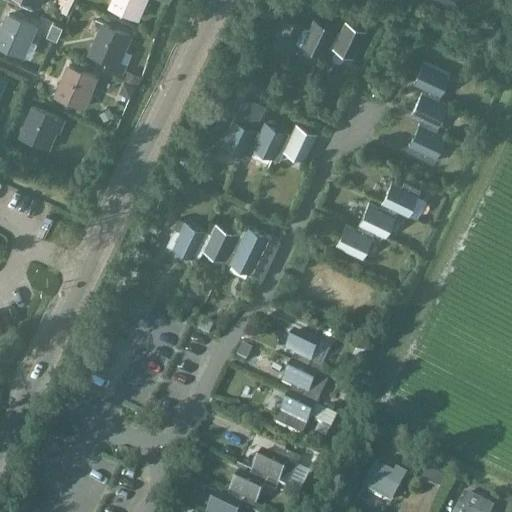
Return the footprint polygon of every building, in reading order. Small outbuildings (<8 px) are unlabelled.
[(111,0),(109,6),(132,16),(138,0),(111,0)] [(37,26),(6,11),(0,24),(0,47),(23,58),(37,26)] [(267,43),(288,53),(293,43),(301,26),(279,16),(273,29),(268,27),(263,39),(268,42),(267,43)] [(320,55),(325,45),(333,28),(311,18),(306,28),(301,26),(293,43),(320,55)] [(338,30),(333,28),(325,45),(351,57),(363,30),(342,20),(338,30)] [(129,36),(100,23),(87,53),(106,61),(103,67),(119,74),(123,64),(113,60),(119,48),(123,50),(129,36)] [(411,82),(422,87),(420,92),(436,100),(449,73),(422,60),(411,82)] [(95,77),(65,65),(53,94),(77,105),(84,90),(88,92),(95,77)] [(446,105),(436,100),(420,92),(409,114),(420,119),(418,123),(433,131),(446,105)] [(220,130),(214,142),(219,144),(219,145),(240,155),(252,129),(262,108),(241,98),(231,119),(227,128),(225,132),(220,130)] [(30,105),(17,136),(47,147),(49,142),(44,140),(55,116),(30,105)] [(257,131),(252,129),(240,155),(246,158),(251,148),(271,157),(276,147),(284,131),(262,121),(257,131)] [(276,147),(271,157),(278,160),(283,150),(302,159),(315,133),(294,123),(289,134),(284,131),(276,147)] [(444,136),(433,131),(418,123),(407,145),(421,151),(418,156),(430,162),(433,157),(434,158),(444,136)] [(390,180),(380,202),(396,210),(406,215),(417,193),(416,193),(418,187),(406,182),(404,187),(390,180)] [(383,236),(396,210),(380,202),(377,207),(366,202),(356,223),(373,231),(383,236)] [(171,246),(170,247),(191,258),(196,248),(204,231),(178,219),(171,233),(166,244),(171,246)] [(207,225),(204,231),(196,248),(191,258),(197,260),(201,251),(214,257),(212,260),(220,263),(221,260),(222,261),(235,234),(213,223),(212,227),(207,225)] [(334,245),(360,258),(373,231),(356,223),(354,229),(344,224),(334,245)] [(227,250),(222,261),(248,273),(260,279),(278,241),(266,235),(245,225),(240,236),(235,234),(227,250)] [(282,352),(292,357),(290,362),(307,370),(319,344),(292,331),(282,352)] [(290,362),(280,383),(291,389),(289,394),(288,394),(288,395),(314,407),(315,408),(328,380),(317,375),(307,370),(290,362)] [(279,416),(274,425),(300,437),(304,428),(305,428),(305,427),(308,419),(329,429),(334,417),(315,408),(314,407),(288,395),(279,415),(278,414),(278,415),(279,416)] [(270,456),(260,451),(249,472),(277,485),(285,490),(299,461),(273,448),(270,456)] [(392,475),(374,465),(360,489),(390,505),(405,476),(394,470),(392,475)] [(274,492),(277,485),(249,472),(247,477),(237,472),(227,493),(254,506),(264,487),(274,492)] [(205,511),(238,511),(240,508),(248,511),(251,511),(254,506),(227,493),(224,498),(215,493),(205,511)] [(491,511),(493,508),(463,494),(453,511),(491,511)]
